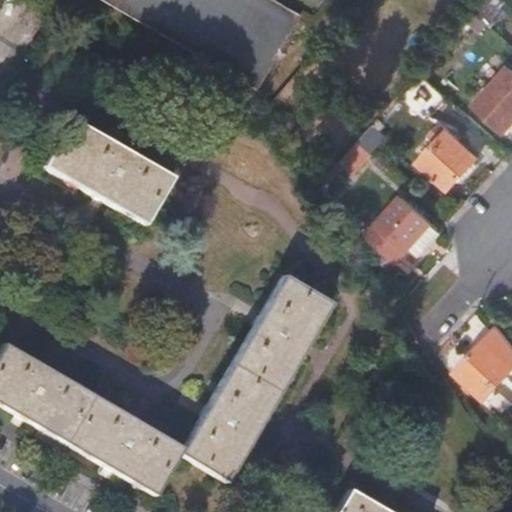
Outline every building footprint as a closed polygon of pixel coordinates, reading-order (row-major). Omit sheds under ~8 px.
[(273,0),(101,0),(255,89),(297,14),(273,0)] [(489,30),(506,11),(493,0),(488,0),(474,16),(489,30)] [(463,28),(482,45),(493,33),(489,30),(474,16),(463,28)] [(511,76),(506,72),(473,108),(503,135),(511,124),(511,76)] [(98,200),(138,224),(165,176),(125,152),(63,116),(36,164),(98,200)] [(419,166),(449,193),(478,161),(448,134),(437,124),(426,137),(437,146),(419,166)] [(507,139),(511,133),(511,124),(503,135),(507,139)] [(349,152),(358,159),(365,151),(357,144),(349,152)] [(397,264),(407,253),(430,228),(400,201),(367,237),(397,264)] [(417,262),(438,236),(430,228),(407,253),(417,262)] [(170,455),(219,484),(246,437),(300,346),(324,303),(275,275),(251,317),(198,408),(174,448),(134,425),(45,373),(0,346),(0,411),(20,423),(103,472),(146,497),(170,455)] [(495,392),(510,406),(511,403),(511,346),(498,329),(456,376),(484,404),(495,392)] [(377,511),(345,493),(334,511),(377,511)]
